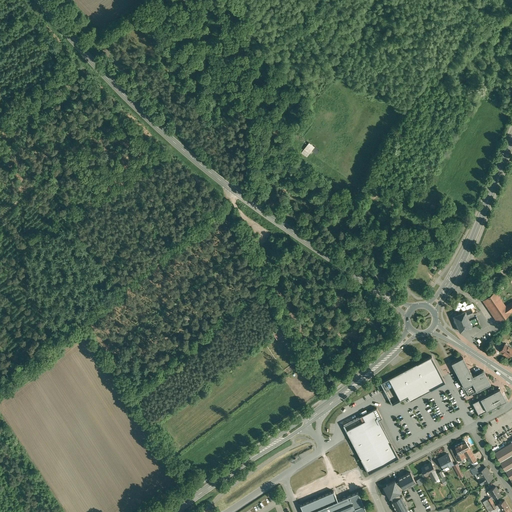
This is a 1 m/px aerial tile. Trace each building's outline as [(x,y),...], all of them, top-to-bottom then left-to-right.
[(309,143),(301,153),(307,157),(312,151),(317,154),(320,151),(309,143)] [(495,291),(485,298),(500,320),(510,313),(505,306),(495,291)] [(471,309),(457,314),(457,313),(453,314),(454,316),(460,332),(468,328),(473,339),(483,332),(476,317),(469,320),(467,317),(473,314),(471,309)] [(285,334),(280,327),(272,332),(277,339),(285,334)] [(196,340),(192,344),(196,350),(201,346),(196,340)] [(511,352),(511,349),(504,344),(500,351),(508,357),(511,352)] [(446,382),(432,356),(382,383),(394,405),(410,396),(412,400),(446,382)] [(463,357),(451,363),(468,395),(490,384),(483,371),(472,376),(463,357)] [(506,400),(499,388),(472,403),(479,415),(506,400)] [(370,472),(400,456),(380,419),(383,418),(378,408),(345,426),(370,472)] [(468,440),(470,446),(474,445),(469,435),(463,437),(465,441),(468,440)] [(465,441),(455,446),(459,454),(456,455),(459,460),(465,457),(462,452),(464,452),(470,449),(465,441)] [(511,442),(494,453),(500,462),(506,471),(511,480),(510,480),(511,482),(511,442)] [(470,449),(464,452),(471,463),(476,460),(470,449)] [(448,454),(438,459),(443,469),(444,469),(448,466),(453,464),(448,454)] [(431,462),(421,467),(423,471),(421,473),(423,476),(425,475),(426,476),(430,474),(435,471),(436,471),(431,462)] [(478,464),(471,468),(475,474),(477,473),(477,472),(482,469),(478,464)] [(482,469),(477,472),(477,473),(481,478),(479,479),(482,484),(492,478),(486,467),(482,469)] [(410,470),(381,485),(394,511),(403,511),(410,509),(401,491),(417,483),(410,470)] [(496,486),(489,490),(494,499),(501,495),(496,486)] [(349,511),(354,510),(355,511),(366,511),(358,492),(338,501),(334,491),(300,505),(303,511),(349,511)] [(493,503),(490,497),(483,502),(486,507),(493,503)] [(504,500),(498,504),(499,507),(502,511),(509,511),(511,511),(509,508),(504,500)] [(493,503),(486,507),(489,511),(496,508),(496,507),(495,506),(493,503)]
